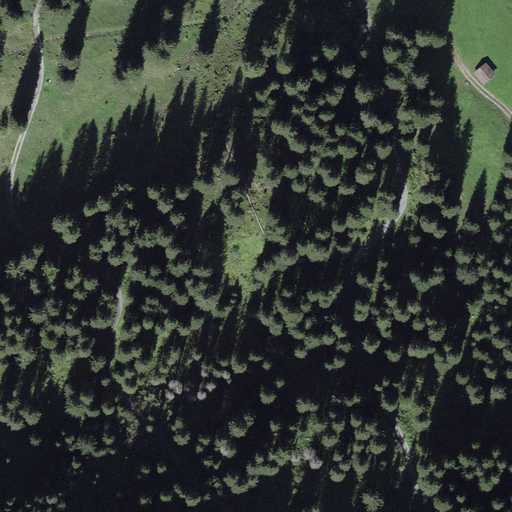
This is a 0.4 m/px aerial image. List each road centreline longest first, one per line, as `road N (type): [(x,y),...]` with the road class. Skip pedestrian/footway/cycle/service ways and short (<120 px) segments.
road 1 (track): [(225,511),(104,364),(117,295),(105,277),(12,213),(7,186),(39,80),(36,0)]
road 2 (track): [(361,0),(404,184),(401,214),(371,238),(347,274),(349,325),(429,511)]
road 3 (track): [(431,0),(462,68),(511,117)]
